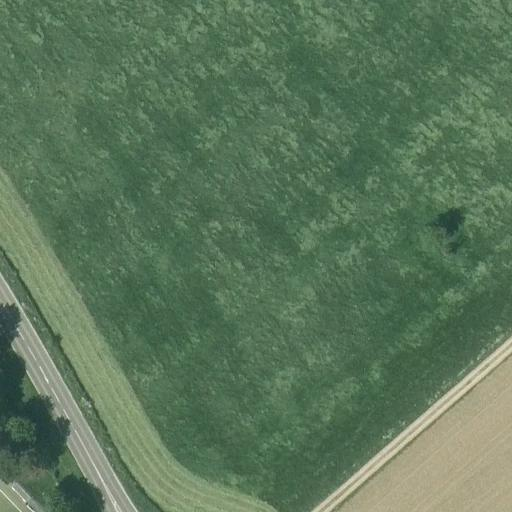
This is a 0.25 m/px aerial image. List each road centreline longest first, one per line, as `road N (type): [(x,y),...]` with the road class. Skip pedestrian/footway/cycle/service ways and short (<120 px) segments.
road 1 (secondary): [(119,511),(0,295)]
road 2 (track): [(511,362),(327,511)]
